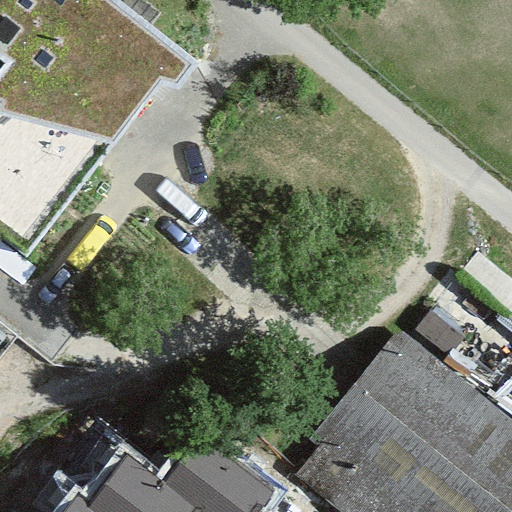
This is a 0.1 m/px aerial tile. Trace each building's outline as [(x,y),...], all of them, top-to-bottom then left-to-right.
[(0,0),(0,50),(16,63),(0,83),(0,228),(24,247),(175,56),(103,0),(0,0)] [(444,353),(463,330),(431,305),(412,328),(444,353)] [(511,511),(511,425),(399,335),(316,438),(325,446),(302,475),(347,511),(511,511)] [(511,377),(497,394),(511,408),(511,377)] [(252,511),(267,493),(201,442),(166,488),(129,460),(91,509),(79,500),(69,511),(191,511),(192,511),(193,511),(252,511)]
